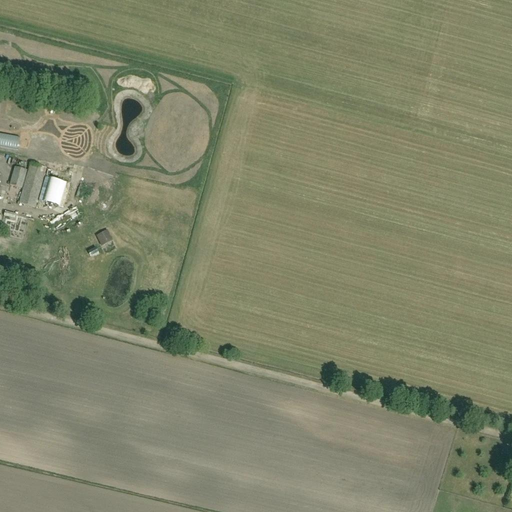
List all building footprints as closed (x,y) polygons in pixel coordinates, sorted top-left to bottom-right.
[(0,102),(0,116),(80,131),(82,117),(0,102)] [(0,145),(10,148),(12,139),(0,137),(0,145)] [(31,164),(19,204),(34,208),(46,169),(31,164)] [(22,188),(27,170),(15,167),(11,185),(22,188)] [(99,234),(104,246),(115,241),(109,229),(99,234)]
